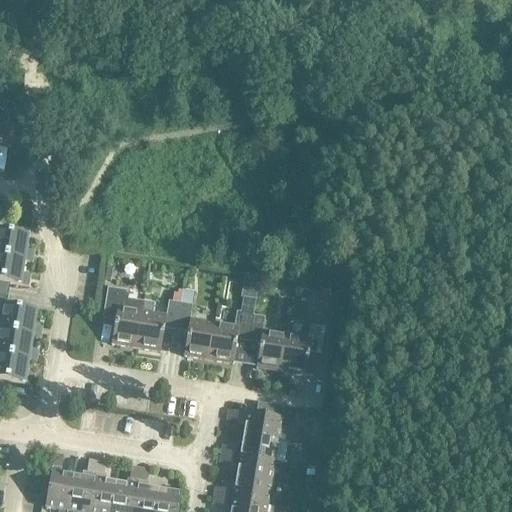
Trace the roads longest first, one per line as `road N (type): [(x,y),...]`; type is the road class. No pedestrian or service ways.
road 1 (residential): [(53,361),(63,273),(34,195),(0,187)]
road 2 (residential): [(215,391),(53,361)]
road 3 (residential): [(204,459),(42,433)]
